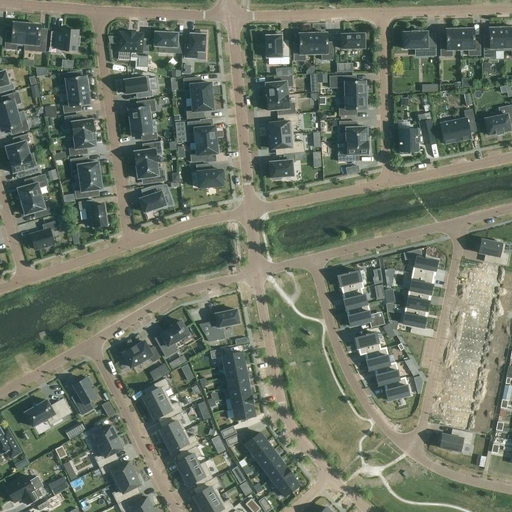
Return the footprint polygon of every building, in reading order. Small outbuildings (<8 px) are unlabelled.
[(16,44),(24,45),(25,45),(27,24),(13,23),(12,35),(6,34),(5,49),(16,50),(16,44)] [(44,53),(46,34),(39,34),(40,25),(27,24),(25,45),(24,45),(24,51),(44,53)] [(495,52),(503,52),(503,28),(489,29),(489,41),(483,41),(483,58),(495,58),(495,52)] [(511,28),(503,28),(503,52),(511,52),(511,58),(511,57),(511,28)] [(51,32),(50,48),(62,49),(62,51),(76,53),(77,46),(80,47),(80,37),(77,37),(78,31),(64,29),(63,33),(51,32)] [(460,50),(459,29),(446,30),(446,42),(440,42),(441,57),(452,57),(452,51),(460,50)] [(473,29),(459,29),(460,50),(468,50),(469,56),(480,56),(479,41),(473,41),(473,29)] [(185,43),(184,58),(198,59),(198,55),(206,55),(206,52),(207,32),(195,31),(195,33),(191,32),(190,43),(185,43)] [(320,31),(312,32),(313,55),(322,54),(322,60),(333,60),(333,45),(327,45),(326,33),(320,34),(320,31)] [(119,52),(118,60),(130,60),(130,58),(139,58),(138,67),(145,67),(147,67),(148,52),(142,52),(143,34),(135,34),(135,33),(128,32),(128,33),(126,33),(120,33),(119,52)] [(177,41),(177,34),(155,32),(154,46),(177,48),(177,41)] [(313,55),(312,32),(305,32),(305,34),(299,34),(299,46),(293,46),(294,61),(305,61),(305,55),(313,55)] [(427,42),(427,32),(418,33),(418,32),(412,32),(412,33),(403,33),(403,49),(424,48),(424,56),(435,56),(435,42),(427,42)] [(276,34),(265,34),(266,58),(289,58),(289,39),(281,39),(281,36),(276,36),(276,34)] [(364,48),(364,34),(341,35),(341,49),(364,48)] [(344,63),(336,64),(337,72),(344,72),(344,63)] [(290,68),(283,68),(283,76),(291,75),(290,68)] [(9,85),(6,71),(0,73),(0,87),(1,87),(2,93),(14,90),(13,84),(9,85)] [(74,79),(73,73),(58,75),(60,86),(66,85),(67,93),(88,90),(86,77),(74,79)] [(326,74),(317,75),(317,83),(326,83),(326,74)] [(266,97),(287,95),(286,87),(292,87),(291,75),(283,76),(276,77),(277,83),(273,83),(265,84),(266,97)] [(132,80),(124,81),(126,94),(136,93),(139,93),(140,99),(152,97),(151,91),(157,90),(155,78),(148,79),(148,77),(140,78),(139,76),(131,78),(132,80)] [(344,88),(344,95),(368,94),(368,88),(365,88),(365,82),(353,82),(353,76),(330,77),(330,89),(344,88)] [(196,84),(195,78),(182,79),(184,90),(190,90),(190,98),(191,98),(193,98),(198,97),(201,97),(202,97),(211,96),(210,82),(196,84)] [(64,114),(79,111),(78,106),(90,104),(88,90),(67,93),(68,102),(62,102),(64,114)] [(0,118),(17,113),(15,105),(21,103),(18,93),(3,97),(5,103),(0,103),(0,118)] [(368,94),(344,95),(345,105),(339,105),(339,116),(354,116),(354,110),(357,110),(366,109),(366,103),(368,103),(368,94)] [(288,104),(287,95),(266,97),(268,111),(276,110),(280,110),(280,116),(281,116),(285,115),(295,115),(294,103),(288,104)] [(185,107),(186,118),(199,117),(199,111),(213,110),(211,96),(202,97),(201,97),(198,97),(193,98),(191,98),(190,98),(191,106),(185,107)] [(130,123),(151,120),(149,112),(155,111),(154,100),(139,102),(140,108),(128,110),(130,123)] [(54,114),(61,113),(60,105),(52,107),(54,114)] [(489,115),(490,118),(484,120),(487,136),(495,134),(496,135),(502,134),(501,133),(510,131),(508,121),(511,119),(511,105),(505,107),(506,115),(500,116),(499,113),(489,115)] [(464,118),(440,123),(444,144),(471,139),(470,133),(476,131),(471,109),(463,111),(464,118)] [(17,113),(0,118),(0,128),(1,132),(9,130),(12,129),(14,134),(28,130),(24,119),(22,112),(17,113)] [(73,136),(94,133),(94,132),(96,132),(95,126),(93,126),(92,120),(80,121),(79,115),(64,117),(66,128),(69,128),(71,136),(73,136)] [(269,125),(267,126),(268,132),(270,132),(270,137),(293,134),(292,126),(299,126),(298,115),(281,116),(282,122),(269,124),(269,125)] [(151,120),(130,123),(132,137),(143,135),(144,142),(157,141),(156,133),(152,134),(151,120)] [(435,143),(431,120),(419,122),(421,130),(422,137),(424,145),(435,143)] [(346,134),(346,141),(369,141),(369,134),(366,134),(366,127),(357,127),(357,121),(339,122),(340,134),(346,134)] [(216,140),(215,132),(215,127),(201,128),(201,125),(201,122),(194,123),(188,123),(188,126),(188,129),(189,135),(195,134),(195,142),(202,142),(216,140)] [(400,143),(399,143),(399,145),(400,145),(400,153),(401,153),(402,155),(410,155),(410,152),(417,152),(417,144),(417,143),(418,143),(418,140),(418,137),(422,137),(421,130),(417,130),(417,129),(400,130),(400,143)] [(70,156),(85,154),(84,148),(96,147),(94,133),(73,136),(74,144),(68,145),(70,156)] [(271,142),(269,142),(269,148),(271,148),(271,150),(284,148),(285,155),(305,153),(303,141),(294,142),(293,134),(270,137),(271,142)] [(5,147),(9,161),(29,155),(26,143),(29,142),(27,135),(15,139),(17,144),(5,147)] [(196,151),(190,151),(190,152),(191,157),(191,159),(191,163),(197,162),(204,161),(204,158),(204,155),(217,154),(217,149),(216,140),(202,142),(195,142),(196,151)] [(344,150),(338,150),(339,162),(356,162),(355,155),(367,154),(367,149),(369,149),(369,141),(346,142),(344,142),(344,150)] [(136,166),(156,163),(155,155),(161,154),(160,143),(145,145),(146,151),(134,152),(136,166)] [(29,155),(9,161),(13,174),(24,170),(26,176),(40,172),(39,166),(36,166),(33,154),(29,155)] [(284,162),(270,163),(271,178),(273,178),(273,180),(281,179),(281,177),(293,176),(292,162),(294,161),(294,154),(283,155),(284,162)] [(78,172),(79,179),(100,176),(98,163),(86,164),(85,158),(70,160),(72,173),(78,172)] [(158,171),(156,163),(136,166),(138,179),(149,178),(150,184),(165,182),(164,170),(158,171)] [(211,165),(196,166),(199,188),(222,186),(222,178),(223,178),(223,171),(221,171),(221,170),(212,171),(211,165)] [(26,187),(17,189),(21,202),(23,201),(32,199),(41,196),(39,188),(41,188),(44,187),(45,187),(48,186),(48,183),(46,178),(45,175),(41,176),(31,179),(27,180),(29,186),(26,187)] [(100,176),(79,179),(80,187),(74,188),(76,200),(91,198),(90,191),(102,190),(100,176)] [(154,212),(160,210),(160,208),(167,205),(162,191),(140,199),(145,213),(153,210),(154,212)] [(41,196),(21,202),(25,215),(33,213),(36,212),(38,218),(50,214),(48,208),(45,209),(41,196)] [(107,226),(107,225),(109,225),(108,218),(106,218),(104,205),(94,207),(93,201),(79,203),(80,209),(85,209),(87,220),(92,220),(93,228),(107,226)] [(65,214),(58,216),(59,223),(66,221),(65,214)] [(56,228),(54,222),(43,226),(44,231),(31,236),(35,250),(47,246),(47,248),(53,246),(53,245),(54,244),(50,230),(56,228)] [(478,244),(477,251),(479,251),(478,253),(485,255),(495,257),(493,264),(507,266),(509,254),(503,253),(504,245),(501,244),(501,242),(494,241),(494,243),(481,240),(480,244),(478,244)] [(419,250),(404,253),(406,259),(413,257),(412,256),(420,254),(419,250)] [(414,266),(412,274),(433,278),(434,271),(435,271),(437,261),(427,259),(427,258),(424,257),(424,258),(416,257),(415,266),(414,266)] [(375,277),(373,279),(374,284),(382,282),(380,269),(373,271),(375,277)] [(348,274),(338,277),(340,287),(341,286),(343,293),(361,288),(361,289),(363,289),(361,281),(361,280),(360,281),(358,271),(350,273),(350,272),(347,273),(348,274)] [(410,290),(410,291),(429,295),(430,295),(432,285),(431,285),(433,278),(412,274),(411,282),(412,282),(410,290)] [(361,288),(343,293),(345,300),(344,300),(346,310),(347,310),(366,305),(366,304),(364,295),(362,295),(361,289),(361,288)] [(407,306),(406,307),(408,307),(411,308),(426,311),(426,312),(427,312),(429,301),(428,301),(428,300),(429,295),(410,291),(410,290),(409,290),(407,298),(408,298),(407,306)] [(366,305),(347,310),(349,316),(348,316),(350,327),(371,321),(368,312),(369,312),(367,304),(366,304),(366,305)] [(405,315),(403,324),(423,328),(426,318),(425,318),(426,312),(426,311),(411,308),(408,307),(406,307),(407,306),(406,306),(404,315),(405,315)] [(216,321),(199,325),(209,342),(224,339),(222,327),(239,324),(237,310),(215,314),(216,321)] [(383,319),(373,321),(375,327),(385,325),(383,319)] [(173,344),(189,335),(181,321),(173,326),(174,328),(161,335),(165,342),(159,345),(166,357),(177,351),(173,344)] [(397,323),(388,321),(393,330),(396,331),(397,323)] [(365,336),(355,338),(358,349),(358,348),(360,355),(366,354),(380,350),(378,342),(378,343),(375,333),(368,335),(368,334),(365,335),(365,336)] [(152,363),(159,359),(153,348),(148,351),(144,343),(135,347),(135,346),(130,349),(131,350),(122,355),(130,368),(138,364),(138,365),(144,362),(143,361),(149,357),(152,363)] [(380,350),(366,354),(367,360),(366,361),(369,371),(375,369),(379,368),(389,365),(387,357),(388,356),(385,348),(382,349),(380,350)] [(223,356),(225,366),(244,362),(242,352),(224,356),(223,350),(211,352),(212,359),(223,356)] [(176,360),(169,364),(172,370),(179,365),(176,360)] [(410,360),(404,361),(407,366),(410,372),(415,369),(410,360)] [(244,362),(225,366),(227,377),(246,373),(244,362)] [(379,368),(375,369),(377,375),(376,375),(379,386),(385,384),(399,380),(397,372),(397,371),(395,363),(389,365),(379,368)] [(165,364),(157,368),(162,376),(169,372),(165,364)] [(194,377),(187,364),(180,367),(187,380),(194,377)] [(248,384),(246,373),(227,377),(229,387),(248,384)] [(79,396),(73,400),(75,404),(78,408),(78,409),(84,405),(90,402),(96,398),(93,393),(90,388),(93,386),(88,378),(73,386),(79,396)] [(399,380),(385,384),(386,390),(388,401),(409,396),(406,386),(407,386),(405,378),(399,380)] [(143,399),(141,400),(144,406),(146,405),(148,408),(168,398),(165,391),(170,388),(165,379),(151,386),(154,392),(146,396),(142,398),(143,399)] [(229,387),(231,398),(250,394),(248,384),(229,387)] [(250,394),(231,398),(233,408),(252,405),(250,394)] [(168,398),(148,408),(154,420),(157,418),(165,414),(168,419),(179,413),(182,412),(177,402),(172,405),(168,398)] [(51,407),(46,400),(24,413),(32,427),(59,411),(63,418),(71,413),(63,399),(55,404),(55,405),(51,407)] [(210,417),(204,401),(197,403),(203,419),(210,417)] [(109,403),(102,406),(109,418),(115,414),(109,403)] [(252,405),(233,408),(236,420),(254,417),(252,405)] [(159,432),(158,433),(160,438),(162,438),(164,442),(185,431),(179,420),(182,419),(179,413),(168,419),(167,419),(170,425),(162,429),(159,430),(159,432)] [(96,426),(84,432),(88,438),(91,437),(96,447),(117,437),(114,433),(116,432),(113,427),(112,427),(111,426),(103,430),(99,432),(96,426)] [(221,432),(224,438),(235,433),(233,427),(221,432)] [(0,428),(0,454),(4,453),(5,454),(7,453),(6,451),(8,450),(12,457),(21,453),(8,431),(3,434),(0,428)] [(185,431),(164,442),(170,453),(178,449),(182,447),(184,452),(199,444),(194,435),(188,438),(185,431)] [(440,437),(439,444),(440,444),(440,449),(450,451),(450,453),(456,454),(457,452),(463,453),(465,445),(471,446),(473,435),(460,432),(459,439),(451,437),(442,435),(442,437),(440,437)] [(251,453),(266,441),(260,433),(245,445),(251,453)] [(225,449),(218,435),(211,439),(218,453),(225,449)] [(226,440),(229,446),(240,441),(238,435),(226,440)] [(100,455),(94,458),(99,468),(114,461),(111,455),(115,453),(122,449),(122,447),(123,447),(121,441),(119,442),(117,437),(96,447),(96,448),(100,455)] [(272,450),(266,441),(251,453),(257,461),(272,450)] [(179,462),(175,463),(181,474),(199,465),(196,459),(201,456),(196,446),(184,452),(187,457),(179,462)] [(264,470),(279,459),(272,450),(257,461),(264,470)] [(26,459),(15,466),(17,470),(28,464),(26,459)] [(285,467),(279,459),(264,470),(270,479),(285,467)] [(114,461),(100,468),(103,475),(108,472),(114,484),(135,473),(129,462),(121,466),(117,468),(114,461)] [(199,465),(181,474),(183,478),(181,479),(184,485),(186,484),(187,486),(198,480),(201,485),(213,479),(210,474),(204,462),(199,465)] [(245,480),(237,466),(231,470),(240,483),(245,480)] [(270,479),(277,487),(292,476),(285,467),(270,479)] [(74,472),(68,475),(71,481),(77,478),(74,472)] [(118,491),(112,494),(117,504),(132,497),(129,491),(137,487),(140,485),(140,483),(141,482),(138,477),(137,478),(135,473),(114,484),(118,491)] [(26,476),(5,488),(14,503),(23,498),(27,505),(38,499),(34,492),(35,491),(34,491),(42,486),(37,477),(29,482),(26,476)] [(292,476),(277,487),(284,497),(299,486),(292,476)] [(64,477),(48,485),(54,495),(69,487),(64,477)] [(194,499),(192,500),(195,505),(197,504),(199,508),(219,496),(215,490),(221,487),(215,477),(213,479),(201,485),(204,491),(196,495),(193,497),(194,499)] [(219,496),(199,508),(202,511),(201,511),(227,511),(233,508),(228,500),(223,503),(219,496)] [(132,497),(117,504),(121,511),(146,511),(153,509),(150,505),(152,504),(149,498),(147,499),(147,497),(143,499),(135,503),(132,497)] [(256,511),(261,508),(251,497),(245,503),(252,511),(256,511)] [(271,497),(265,501),(271,511),(278,507),(271,497)] [(47,501),(37,507),(39,511),(49,505),(47,501)]
